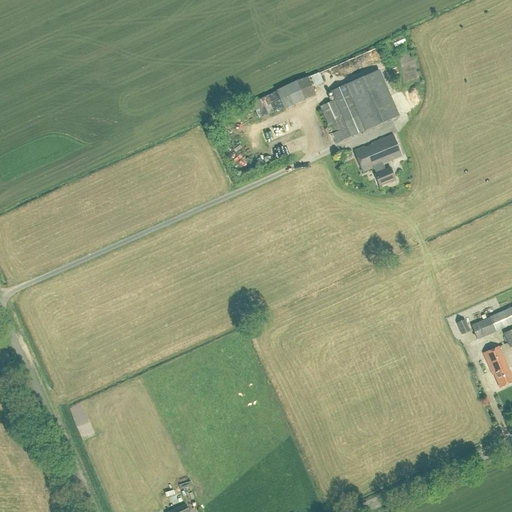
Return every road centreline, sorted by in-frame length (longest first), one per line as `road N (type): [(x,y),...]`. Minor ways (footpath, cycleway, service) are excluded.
road 1 (unclassified): [(90,511),(0,308)]
road 2 (tertiary): [(357,511),(511,441)]
